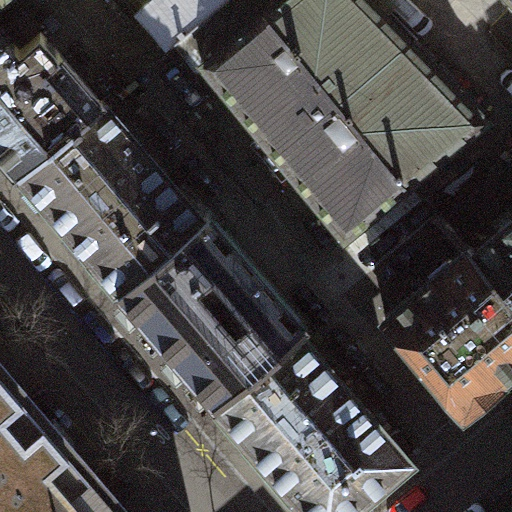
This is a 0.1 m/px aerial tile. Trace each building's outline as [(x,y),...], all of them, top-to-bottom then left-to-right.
[(172,47),(174,45),(229,0),(161,0),(144,14),(172,47)] [(266,0),(229,0),(174,45),(196,71),(202,66),(345,237),(407,186),(265,15),(273,8),(266,0)] [(282,0),(273,8),(265,15),(407,186),(489,119),(372,0),(282,0)] [(0,150),(20,174),(103,103),(42,31),(21,49),(0,23),(0,150)] [(103,103),(20,174),(118,289),(203,216),(105,101),(103,103)] [(217,403),(302,331),(203,216),(118,289),(217,403)] [(511,221),(476,251),(474,253),(511,298),(511,221)] [(511,372),(511,298),(474,253),(476,251),(471,245),(385,316),(465,411),(511,372)] [(302,331),(217,403),(310,511),(346,511),(411,457),(302,331)] [(0,511),(126,511),(0,365),(0,511)]
